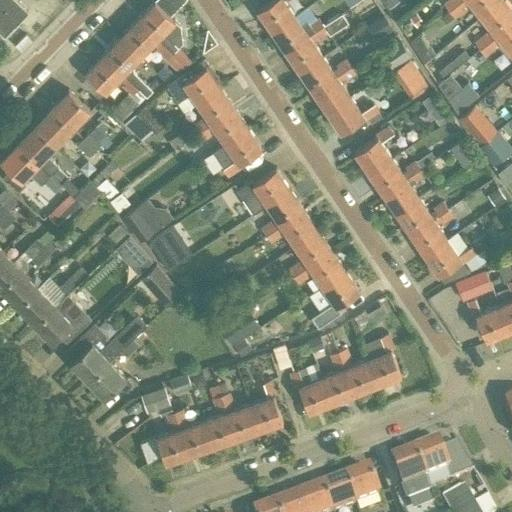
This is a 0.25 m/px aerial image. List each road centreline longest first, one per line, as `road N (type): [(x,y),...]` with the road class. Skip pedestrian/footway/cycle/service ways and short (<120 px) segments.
road 1 (residential): [(207,0),(452,361),(455,387)]
road 2 (residential): [(150,511),(442,405),(455,387)]
road 3 (residential): [(150,511),(120,468),(0,343)]
road 4 (unclassified): [(0,99),(99,0)]
